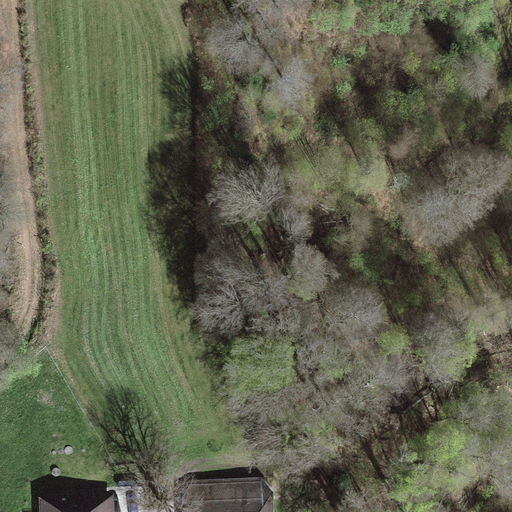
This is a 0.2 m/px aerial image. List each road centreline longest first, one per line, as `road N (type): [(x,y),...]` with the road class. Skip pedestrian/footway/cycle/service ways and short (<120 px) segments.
road 1 (track): [(0,352),(29,317),(30,240),(10,145),(6,0)]
road 2 (track): [(284,487),(240,459),(183,467),(144,511)]
